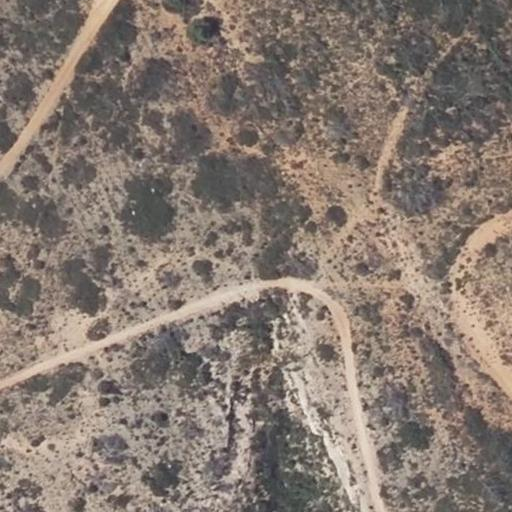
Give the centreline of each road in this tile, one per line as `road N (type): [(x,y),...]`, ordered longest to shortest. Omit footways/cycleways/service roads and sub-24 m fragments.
road 1 (track): [(0,369),(213,301),(312,285),(354,349),(363,458),(382,511)]
road 2 (track): [(106,0),(27,131),(0,158)]
